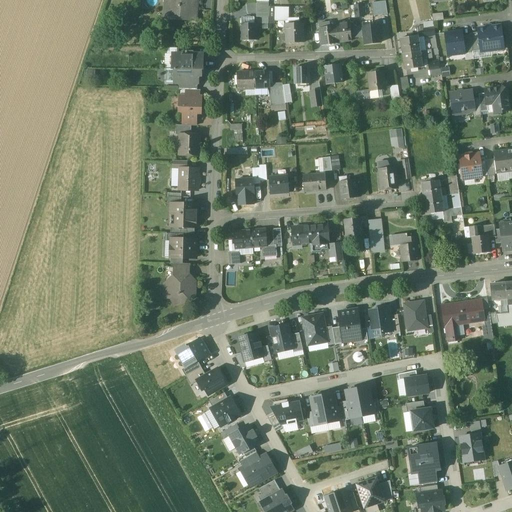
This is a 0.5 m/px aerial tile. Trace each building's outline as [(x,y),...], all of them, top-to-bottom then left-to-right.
[(194,0),(168,0),(167,20),(193,21),(194,0)] [(269,2),(257,1),(256,17),(262,18),(268,18),(269,2)] [(385,2),(379,3),(381,15),(387,14),(385,2)] [(379,3),(372,4),(374,16),(381,15),(379,3)] [(362,5),(354,6),(356,18),(363,17),(362,5)] [(288,8),(275,8),(275,18),(275,21),(288,21),(288,8)] [(350,22),(339,24),(339,26),(335,26),(337,43),(352,41),(351,38),(350,28),(350,22)] [(255,24),(241,24),(242,41),(256,40),(255,24)] [(302,24),(286,24),(286,43),(303,43),(302,24)] [(370,26),(362,27),(364,37),(364,45),(380,43),(378,25),(370,26)] [(327,27),(319,28),(320,31),(322,46),(338,44),(337,43),(335,26),(327,27)] [(423,26),(416,28),(417,36),(418,36),(418,38),(424,37),(423,29),(424,29),(423,26)] [(500,26),(478,29),(481,50),(481,53),(503,50),(500,26)] [(362,27),(351,28),(352,38),(364,37),(362,27)] [(424,29),(423,29),(424,37),(430,36),(435,35),(434,27),(424,29)] [(462,31),(445,33),(448,56),(465,54),(462,36),(462,31)] [(478,33),(470,34),(470,35),(473,52),(481,50),(478,33)] [(470,35),(462,36),(465,54),(473,53),(473,52),(470,35)] [(417,36),(400,39),(402,55),(420,52),(419,44),(418,38),(418,36),(417,36)] [(420,52),(402,55),(405,70),(422,68),(421,60),(420,52)] [(177,54),(173,54),(173,69),(174,69),(201,69),(202,69),(203,55),(189,54),(177,54)] [(439,62),(428,63),(429,70),(440,69),(439,62)] [(340,65),(325,67),(327,85),(335,84),(343,83),(340,65)] [(309,68),(294,68),(295,85),(309,84),(309,68)] [(201,69),(174,69),(174,83),(179,83),(197,84),(198,84),(198,76),(201,76),(201,69)] [(440,69),(429,70),(430,77),(441,75),(440,69)] [(255,72),(237,73),(237,90),(246,89),(255,89),(255,72)] [(269,72),(255,72),(255,89),(270,88),(269,84),(269,72)] [(384,72),(368,74),(370,91),(381,90),(386,90),(384,72)] [(407,77),(400,78),(402,90),(408,89),(407,77)] [(283,84),(269,84),(270,88),(271,106),(285,106),(284,96),(284,95),(283,86),(283,84)] [(398,86),(390,87),(392,101),(400,99),(398,86)] [(501,87),(485,90),(485,94),(487,105),(493,104),(494,113),(510,110),(507,92),(508,91),(507,90),(503,87),(502,87),(501,87)] [(320,88),(310,90),(311,100),(322,98),(320,88)] [(370,91),(363,92),(363,99),(382,98),(381,90),(370,91)] [(472,91),(450,94),(452,112),(456,111),(457,115),(469,114),(469,112),(475,111),(475,110),(473,99),(472,91)] [(485,94),(479,94),(481,112),(488,111),(487,105),(485,94)] [(186,97),(180,96),(179,112),(185,112),(185,118),(185,119),(196,119),(196,113),(201,113),(201,97),(199,97),(186,97)] [(191,126),(183,126),(183,125),(176,125),(176,135),(180,135),(180,134),(191,135),(191,126)] [(389,147),(402,147),(402,129),(389,129),(389,147)] [(191,135),(180,134),(180,135),(179,155),(199,156),(199,148),(201,148),(202,143),(200,143),(200,135),(191,135)] [(505,150),(493,152),(496,174),(508,172),(505,150)] [(479,154),(460,156),(463,180),(482,177),(482,176),(479,158),(479,154)] [(339,157),(330,158),(332,171),(341,170),(339,157)] [(485,157),(479,158),(482,176),(488,175),(485,157)] [(330,158),(323,159),(324,171),(332,171),(330,158)] [(409,160),(401,161),(403,179),(411,178),(409,160)] [(187,169),(180,169),(179,190),(198,190),(198,183),(199,183),(199,177),(198,177),(199,169),(187,169)] [(387,170),(379,171),(381,189),(397,187),(395,169),(387,170)] [(260,172),(252,172),(253,179),(254,179),(254,184),(261,184),(260,181),(260,172)] [(325,174),(303,176),(304,192),(326,190),(325,174)] [(288,176),(269,177),(271,194),(289,193),(288,176)] [(457,178),(448,180),(451,195),(459,194),(457,178)] [(253,179),(236,181),(237,197),(255,196),(254,184),(254,179),(253,179)] [(347,181),(339,182),(342,200),(358,198),(355,180),(347,181)] [(439,181),(422,183),(424,199),(442,196),(441,189),(439,181)] [(459,194),(451,195),(453,209),(461,208),(459,194)] [(442,196),(424,199),(426,215),(443,212),(444,212),(444,210),(443,204),(442,196)] [(181,204),(171,204),(171,205),(171,226),(174,226),(174,227),(195,227),(197,228),(197,205),(181,204)] [(453,209),(450,209),(451,217),(462,215),(461,208),(453,209)] [(450,209),(444,210),(444,212),(443,212),(445,222),(452,221),(451,217),(450,209)] [(368,217),(360,218),(361,228),(369,227),(369,224),(368,217)] [(360,218),(344,220),(347,237),(362,235),(361,228),(360,218)] [(376,223),(369,224),(369,227),(370,239),(378,238),(376,223)] [(511,223),(500,225),(500,229),(502,243),(503,251),(511,250),(511,223)] [(328,225),(310,226),(311,244),(328,242),(329,242),(328,225)] [(494,225),(481,226),(483,236),(488,235),(488,238),(495,237),(494,230),(494,225)] [(195,227),(174,227),(174,226),(171,226),(170,233),(184,234),(194,234),(195,227)] [(310,226),(292,228),(293,245),(311,244),(310,226)] [(281,229),(273,229),(274,245),(276,245),(276,247),(282,247),(281,229)] [(266,230),(252,231),(253,247),(253,248),(263,247),(267,246),(266,230)] [(252,231),(234,232),(235,249),(253,247),(252,231)] [(483,236),(477,237),(477,231),(470,232),(471,238),(472,238),(474,254),(490,253),(488,238),(488,235),(483,236)] [(170,233),(167,233),(166,241),(171,241),(171,239),(184,240),(184,234),(170,233)] [(407,234),(396,235),(391,236),(392,247),(400,246),(402,263),(418,261),(417,249),(420,249),(419,245),(417,246),(415,237),(407,238),(407,234)] [(378,238),(370,239),(371,252),(383,251),(381,238),(378,238)] [(184,240),(171,239),(171,241),(171,257),(183,258),(196,258),(196,240),(184,240)] [(311,244),(311,253),(322,252),(324,250),(329,250),(329,244),(328,242),(311,244)] [(341,243),(329,244),(329,250),(331,258),(343,257),(341,243)] [(274,245),(267,246),(263,247),(264,256),(277,255),(276,247),(276,245),(274,245)] [(253,247),(235,249),(235,251),(239,251),(240,256),(254,254),(253,248),(253,247)] [(235,251),(228,252),(229,265),(240,264),(240,256),(239,251),(235,251)] [(183,264),(175,264),(174,277),(186,277),(188,275),(189,264),(183,264)] [(186,277),(174,277),(165,285),(167,288),(167,298),(172,298),(174,304),(194,298),(195,283),(186,277)] [(505,283),(490,285),(492,301),(501,300),(507,299),(505,283)] [(501,312),(496,312),(498,323),(511,321),(511,298),(507,299),(508,313),(501,314),(501,312)] [(405,305),(409,330),(427,327),(425,316),(423,302),(405,305)] [(482,302),(448,307),(448,304),(442,305),(445,328),(446,328),(455,326),(484,322),(484,319),(483,309),(482,302)] [(390,306),(370,309),(371,316),(365,316),(366,328),(372,327),(372,330),(382,328),(382,333),(393,331),(391,316),(390,306)] [(489,308),(483,309),(484,319),(484,322),(485,326),(491,325),(491,324),(490,313),(489,308)] [(357,309),(337,312),(340,325),(342,340),(362,336),(360,328),(357,309)] [(323,314),(304,317),(308,345),(327,341),(325,327),(323,314)] [(398,315),(391,316),(393,331),(393,333),(401,332),(398,315)] [(431,315),(425,316),(427,327),(428,334),(434,333),(431,315)] [(289,325),(271,328),(276,352),(293,349),(293,347),(294,347),(291,334),(289,325)] [(340,325),(332,326),(335,343),(343,342),(342,340),(340,325)] [(485,326),(483,327),(485,343),(494,342),(491,325),(485,326)] [(332,326),(325,327),(327,341),(328,345),(335,343),(332,326)] [(455,326),(446,328),(448,342),(458,341),(455,326)] [(242,353),(245,362),(263,357),(261,348),(257,333),(238,338),(242,353)] [(299,333),(291,334),(294,347),(293,347),(294,352),(303,350),(299,333)] [(175,351),(185,368),(198,361),(210,354),(201,339),(187,348),(185,345),(175,351)] [(263,357),(265,362),(272,360),(268,346),(261,348),(263,357)] [(242,353),(235,355),(241,368),(246,367),(245,362),(242,353)] [(182,370),(186,376),(201,367),(198,361),(185,368),(182,370)] [(337,362),(327,363),(328,372),(338,371),(337,362)] [(206,376),(201,367),(186,376),(191,385),(198,381),(206,376)] [(206,376),(198,381),(206,396),(208,395),(227,385),(218,370),(206,376)] [(417,378),(416,372),(398,375),(399,381),(405,380),(417,378)] [(417,378),(405,380),(408,397),(429,393),(426,377),(417,378)] [(362,416),(374,414),(372,402),(369,387),(357,389),(362,416)] [(346,391),(348,403),(351,418),(362,416),(357,389),(346,391)] [(228,400),(224,393),(209,402),(212,409),(228,400)] [(328,423),(339,421),(337,408),(334,393),(322,396),(328,423)] [(310,398),(313,413),(316,425),(328,423),(322,396),(310,398)] [(231,398),(212,409),(221,426),(241,415),(231,398)] [(424,402),(406,405),(407,413),(410,412),(410,411),(425,408),(424,402)] [(283,406),(271,408),(274,412),(281,425),(287,423),(288,425),(297,423),(296,422),(303,420),(299,403),(289,405),(288,403),(283,404),(283,406)] [(345,420),(351,418),(348,403),(342,404),(343,407),(345,420)] [(343,407),(337,408),(339,421),(345,420),(343,407)] [(425,408),(410,411),(410,412),(413,431),(434,428),(431,407),(425,408)] [(274,412),(267,417),(276,432),(283,428),(281,425),(274,412)] [(310,426),(316,425),(313,413),(308,414),(310,426)] [(248,425),(229,436),(240,455),(244,453),(254,447),(259,444),(255,437),(256,437),(253,431),(252,431),(248,425)] [(480,434),(460,437),(464,463),(484,460),(480,434)] [(324,454),(341,450),(339,442),(322,446),(324,454)] [(418,473),(436,471),(440,470),(437,444),(409,448),(413,474),(418,473)] [(296,451),(299,458),(312,452),(309,445),(296,451)] [(254,447),(244,453),(247,458),(256,453),(257,452),(254,447)] [(244,468),(260,459),(256,453),(247,458),(241,461),(244,468)] [(244,468),(241,470),(250,487),(277,473),(267,455),(260,459),(244,468)] [(498,461),(492,463),(494,478),(502,475),(499,467),(498,461)] [(511,462),(499,467),(502,475),(507,491),(511,489),(511,462)] [(436,471),(418,473),(420,484),(437,481),(436,471)] [(377,479),(357,486),(365,509),(385,502),(379,485),(377,479)] [(257,496),(261,503),(281,492),(275,480),(259,488),(262,493),(257,496)] [(389,481),(379,485),(385,502),(394,498),(389,481)] [(438,485),(420,488),(421,494),(438,492),(438,485)] [(329,511),(351,511),(346,495),(344,490),(324,496),(329,511)] [(281,492),(261,503),(265,511),(287,511),(293,509),(283,491),(281,492)] [(421,494),(417,495),(419,508),(422,507),(422,511),(438,511),(444,511),(443,504),(445,504),(444,497),(442,498),(442,491),(438,492),(421,494)] [(353,493),(346,495),(351,511),(359,509),(353,493)]
